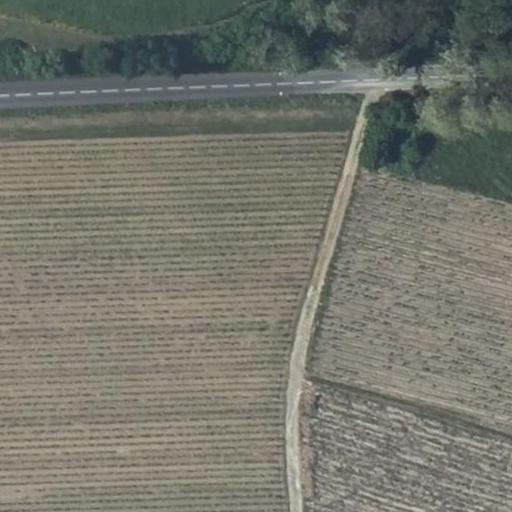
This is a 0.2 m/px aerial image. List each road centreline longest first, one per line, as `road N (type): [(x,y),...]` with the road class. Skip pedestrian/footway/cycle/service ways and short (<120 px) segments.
road 1 (tertiary): [(511,71),(0,97)]
road 2 (track): [(383,77),(289,377),(289,511)]
